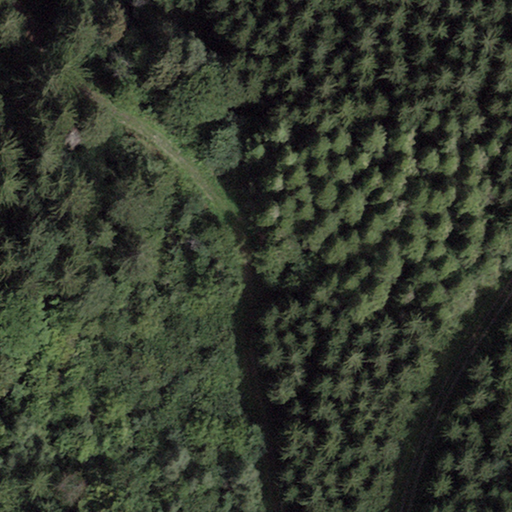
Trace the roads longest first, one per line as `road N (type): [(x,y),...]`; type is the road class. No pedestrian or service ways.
road 1 (track): [(280,511),(237,227),(193,164),(91,95),(6,0)]
road 2 (track): [(404,511),(408,471),(478,314),(511,271)]
